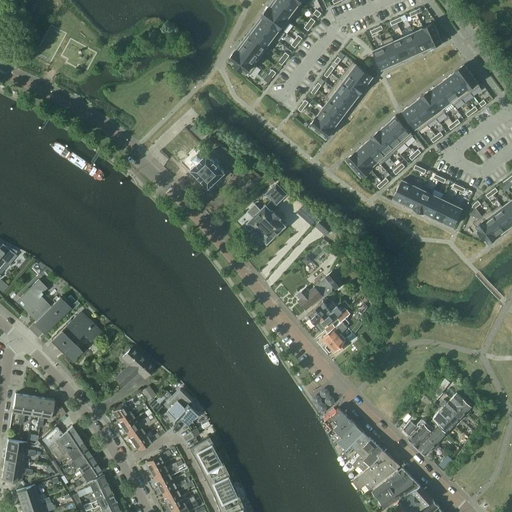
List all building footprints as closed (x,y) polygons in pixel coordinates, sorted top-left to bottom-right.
[(290,22),(296,13),(278,0),(273,0),(269,6),(290,22)] [(278,0),(296,13),(303,5),(296,0),(278,0)] [(283,31),(290,22),(269,6),(262,15),(283,31)] [(256,23),(277,39),(281,33),(283,31),(262,15),(256,23)] [(277,39),(256,23),(249,32),(270,48),(277,39)] [(439,34),(437,28),(436,28),(434,23),(423,27),(432,46),(442,41),(439,34)] [(423,27),(414,32),(422,50),(432,46),(423,27)] [(270,48),(249,32),(243,41),(264,56),(270,48)] [(406,35),(404,36),(412,55),(422,50),(414,32),(406,35)] [(402,59),(392,36),(382,41),(392,63),(402,59)] [(402,59),(412,55),(404,36),(394,41),(392,36),(402,59)] [(236,49),(257,65),(264,56),(243,41),(236,49)] [(382,41),(384,45),(374,50),(382,68),(392,63),(382,41)] [(250,74),(257,65),(236,49),(229,58),(234,62),(243,69),(250,74)] [(372,76),(353,61),(346,70),(366,85),(372,76)] [(464,64),(455,71),(471,92),(480,85),(473,76),(474,75),(470,70),(469,70),(464,64)] [(359,93),(366,85),(346,70),(339,78),(359,93)] [(462,99),(471,92),(455,71),(447,77),(462,99)] [(268,73),(264,79),(268,83),(273,77),(269,74),(268,73)] [(438,84),(454,105),(462,99),(447,77),(438,84)] [(333,87),(353,102),(359,93),(339,78),(333,87)] [(446,111),(444,109),(452,103),(453,105),(454,105),(438,84),(430,90),(429,90),(445,111),(446,111)] [(353,102),(333,87),(326,96),(346,111),(353,102)] [(445,111),(429,90),(421,97),(436,118),(445,111)] [(324,107),(339,119),(346,111),(326,96),(330,99),(324,107)] [(420,97),(412,103),(428,124),(436,118),(421,97),(420,97)] [(419,131),(428,124),(412,103),(403,110),(419,131)] [(333,128),(339,119),(324,107),(317,116),(333,128)] [(413,135),(396,115),(387,123),(405,142),(413,135)] [(314,129),(320,133),(320,132),(326,137),(333,128),(317,116),(310,125),(315,128),(314,129)] [(200,119),(191,127),(202,139),(211,131),(200,119)] [(380,130),(379,130),(397,150),(405,142),(387,123),(380,130)] [(389,157),(397,150),(379,130),(371,137),(389,157)] [(363,144),(381,164),(389,157),(371,137),(371,138),(363,144)] [(54,143),(53,145),(52,149),(97,181),(102,180),(104,176),(102,171),(91,164),(59,142),(56,142),(54,143)] [(371,169),(379,163),(380,164),(381,164),(363,144),(356,151),(355,151),(371,169)] [(356,170),(363,177),(371,169),(355,151),(347,159),(352,165),(351,165),(356,170)] [(191,167),(191,168),(192,169),(192,170),(195,172),(195,173),(198,175),(198,176),(202,180),(209,187),(209,186),(225,171),(217,163),(215,161),(207,153),(202,157),(198,153),(191,159),(196,164),(192,168),(191,167)] [(394,198),(404,202),(414,182),(413,182),(412,184),(403,179),(400,185),(399,185),(396,191),(397,191),(394,197),(394,198)] [(404,202),(414,207),(424,187),(414,182),(404,202)] [(254,216),(248,221),(254,228),(251,231),(258,239),(261,235),(268,242),(285,225),(279,218),(281,217),(274,209),(272,211),(270,209),(276,203),(276,204),(287,194),(277,183),(266,193),(272,199),(267,205),(266,204),(261,209),(255,204),(248,211),(254,216)] [(424,187),(414,207),(424,212),(432,193),(423,189),(424,187)] [(444,194),(442,198),(432,193),(424,212),(433,216),(444,194)] [(444,194),(433,216),(443,221),(454,198),(444,194)] [(453,226),(456,220),(457,220),(460,214),(459,214),(464,203),(454,198),(443,221),(453,226)] [(511,201),(511,200),(503,206),(501,204),(511,219),(511,201)] [(492,210),(491,209),(505,229),(511,224),(511,219),(501,204),(492,210)] [(505,229),(491,209),(482,215),(497,235),(505,229)] [(478,229),(485,239),(488,242),(497,235),(482,215),(473,222),(478,229)] [(323,216),(315,225),(326,234),(334,225),(323,216)] [(17,251),(4,244),(3,243),(0,246),(0,275),(1,275),(0,273),(0,266),(5,261),(9,265),(17,255),(16,254),(17,251)] [(312,260),(307,256),(303,260),(308,265),(312,260)] [(333,270),(326,277),(336,289),(344,282),(333,270)] [(300,292),(303,296),(298,300),(307,309),(318,299),(322,295),(324,298),(332,292),(332,286),(325,277),(315,286),(314,286),(309,291),(306,287),(300,292)] [(42,291),(46,287),(39,279),(20,298),(27,305),(25,308),(31,314),(32,312),(38,318),(34,322),(45,332),(70,307),(60,296),(51,305),(40,295),(43,292),(42,291)] [(311,318),(309,319),(314,324),(316,323),(316,324),(316,323),(317,324),(337,306),(338,306),(337,305),(333,301),(331,301),(328,297),(324,300),(308,314),(311,317),(310,317),(311,318)] [(340,314),(341,316),(348,311),(345,308),(342,311),(338,306),(337,306),(317,324),(321,329),(329,322),(330,322),(331,321),(331,320),(336,316),(337,316),(340,314)] [(323,336),(328,342),(348,326),(350,322),(346,318),(347,317),(345,314),(348,311),(341,316),(338,319),(341,322),(335,326),(333,324),(326,330),(328,332),(326,333),(325,335),(323,336)] [(358,311),(353,316),(359,320),(363,314),(358,311)] [(79,313),(52,340),(71,360),(81,350),(74,342),(84,333),(91,340),(101,331),(89,319),(87,321),(79,313)] [(351,319),(350,322),(348,326),(328,342),(329,343),(325,347),(330,352),(334,348),(335,350),(338,347),(340,351),(347,345),(344,341),(345,339),(347,337),(350,338),(353,336),(352,332),(351,331),(359,320),(353,316),(351,319)] [(115,377),(122,385),(139,371),(145,376),(154,366),(132,346),(130,348),(129,347),(126,351),(127,352),(123,357),(131,364),(115,377)] [(435,385),(435,386),(443,392),(445,389),(437,382),(435,385)] [(142,391),(148,399),(155,395),(149,386),(142,391)] [(433,389),(432,389),(440,396),(443,392),(435,386),(433,389)] [(166,389),(156,399),(159,403),(165,397),(167,399),(172,394),(166,389)] [(166,410),(176,419),(179,416),(187,424),(197,413),(190,406),(193,402),(180,389),(166,403),(170,406),(166,410)] [(432,389),(430,392),(438,399),(440,396),(432,389)] [(457,391),(451,398),(466,412),(472,406),(457,391)] [(438,399),(430,392),(427,395),(435,402),(438,399)] [(25,394),(15,393),(12,412),(20,413),(22,414),(25,394)] [(35,396),(25,394),(22,414),(25,414),(32,415),(35,396)] [(44,397),(35,396),(32,415),(39,417),(41,417),(44,397)] [(116,415),(118,418),(143,401),(144,401),(146,399),(143,396),(128,406),(125,402),(112,410),(113,411),(112,411),(115,415),(116,415)] [(54,399),(44,397),(41,417),(44,417),(51,419),(54,399)] [(444,399),(443,401),(460,418),(466,412),(451,398),(447,402),(444,399)] [(119,422),(122,427),(135,418),(133,413),(146,404),(144,401),(143,401),(118,418),(120,422),(119,422)] [(444,406),(440,410),(455,424),(460,418),(443,401),(441,403),(444,406)] [(325,421),(337,433),(332,437),(333,440),(333,441),(337,438),(338,440),(337,440),(338,441),(348,432),(349,433),(357,425),(340,409),(338,409),(337,410),(334,407),(329,412),(332,415),(325,421)] [(455,424),(440,410),(434,416),(449,430),(455,424)] [(126,430),(128,434),(150,419),(147,416),(138,422),(135,418),(122,427),(125,431),(126,430)] [(130,438),(133,442),(146,433),(143,429),(157,420),(155,416),(150,419),(128,434),(131,437),(130,438)] [(417,446),(428,435),(439,424),(434,418),(429,424),(426,421),(423,419),(422,419),(418,423),(418,424),(421,426),(419,428),(418,427),(418,426),(411,419),(404,429),(410,434),(411,433),(412,435),(410,437),(409,438),(410,439),(415,444),(416,444),(417,445),(417,446)] [(447,432),(439,424),(428,435),(437,443),(447,432)] [(48,446),(57,458),(83,441),(72,425),(48,446)] [(348,432),(338,441),(347,448),(347,449),(364,432),(357,425),(349,433),(348,432)] [(191,430),(194,436),(200,433),(196,427),(191,430)] [(146,433),(133,442),(136,447),(137,446),(139,450),(161,435),(158,431),(149,437),(146,433)] [(347,448),(343,451),(347,455),(355,447),(359,450),(370,437),(364,432),(347,449),(347,448)] [(189,447),(198,462),(218,451),(209,435),(189,447)] [(428,435),(417,446),(425,454),(426,454),(437,443),(428,435)] [(362,455),(353,464),(356,467),(358,465),(361,463),(378,444),(370,437),(359,450),(359,451),(364,455),(363,456),(362,455)] [(27,442),(8,439),(6,448),(26,452),(26,449),(27,442)] [(70,454),(72,458),(87,448),(83,441),(57,458),(59,461),(70,454)] [(361,463),(358,465),(364,470),(364,469),(380,456),(378,454),(382,448),(378,444),(361,463)] [(26,452),(6,448),(5,458),(24,461),(25,454),(26,452)] [(64,469),(66,473),(92,455),(87,448),(72,458),(75,462),(64,469)] [(364,470),(353,479),(364,493),(387,474),(400,464),(397,461),(397,462),(394,459),(383,448),(382,448),(378,454),(380,456),(364,469),(364,470)] [(147,465),(149,470),(164,462),(161,458),(171,453),(169,449),(146,461),(148,465),(147,465)] [(198,462),(205,478),(226,468),(218,451),(198,462)] [(79,469),(82,472),(97,462),(92,455),(66,473),(68,476),(79,469)] [(24,461),(5,458),(3,467),(23,471),(23,468),(24,461)] [(97,462),(82,472),(84,477),(75,483),(77,486),(102,470),(97,462)] [(153,474),(155,478),(178,466),(176,462),(166,467),(164,462),(149,470),(152,474),(153,474)] [(156,482),(158,486),(172,479),(170,475),(186,466),(184,462),(178,466),(155,478),(157,481),(156,482)] [(23,471),(3,467),(2,477),(21,481),(22,473),(23,471)] [(386,508),(400,499),(421,485),(413,477),(412,476),(403,467),(373,490),(386,508)] [(205,478),(213,493),(234,484),(226,468),(205,478)] [(93,490),(93,491),(108,484),(103,474),(89,480),(91,485),(78,491),(80,496),(93,490)] [(161,491),(163,494),(190,480),(188,477),(175,484),(172,479),(158,486),(160,491),(161,491)] [(164,499),(167,503),(181,496),(179,491),(194,483),(192,479),(190,480),(163,494),(165,498),(164,499)] [(16,490),(19,500),(38,494),(35,484),(16,490)] [(89,497),(91,503),(112,493),(108,484),(93,491),(95,494),(89,497)] [(213,493),(220,509),(241,500),(234,484),(213,493)] [(410,511),(420,506),(421,508),(422,507),(433,499),(421,485),(400,499),(403,504),(401,506),(403,510),(406,508),(408,511),(410,511)] [(100,504),(102,509),(116,502),(112,493),(91,503),(84,506),(86,510),(100,504)] [(19,500),(22,509),(41,503),(40,500),(38,494),(19,500)] [(181,496),(167,503),(169,508),(170,507),(172,511),(174,510),(174,511),(183,511),(198,506),(193,495),(183,500),(181,496)] [(75,499),(79,508),(83,506),(79,496),(75,499)] [(432,511),(439,506),(433,499),(422,507),(421,508),(414,511),(432,511)] [(220,509),(220,511),(245,511),(241,500),(220,509)] [(118,511),(121,511),(116,502),(102,509),(103,511),(118,511)] [(41,503),(22,509),(23,511),(43,511),(44,511),(42,505),(41,503)]
